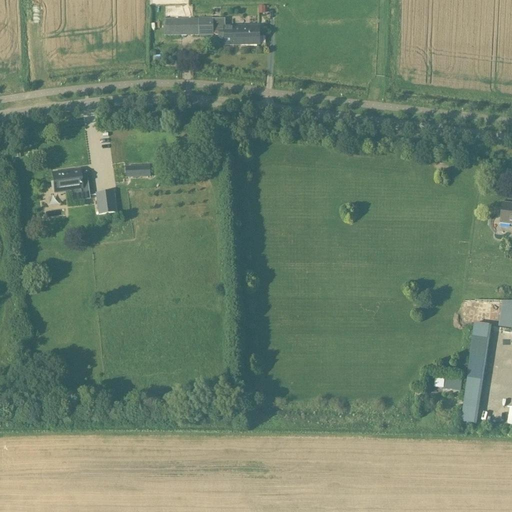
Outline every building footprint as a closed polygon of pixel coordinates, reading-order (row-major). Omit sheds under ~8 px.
[(225,39),(225,45),(260,45),(260,27),(225,27),(225,20),(165,20),(165,37),(213,37),(213,33),(220,33),(220,39),(225,39)] [(126,168),(126,177),(150,176),(150,167),(126,168)] [(86,173),(79,174),(79,170),(53,174),(55,193),(71,191),(72,203),(90,200),(86,173)] [(117,213),(114,191),(95,194),(98,216),(117,213)] [(511,204),(503,204),(500,223),(511,225),(511,204)] [(472,323),(461,422),(478,424),(489,325),(472,323)] [(434,378),(433,388),(460,391),(461,380),(434,378)]
